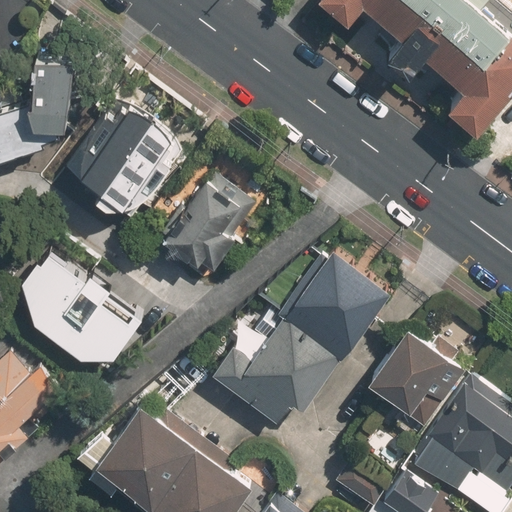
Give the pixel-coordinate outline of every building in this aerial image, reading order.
[(331,0),(351,16),(363,0),(371,0),(467,77),(450,98),(480,123),(511,83),(511,14),(494,0),(331,0)] [(38,91),(0,103),(0,147),(59,129),(54,114),(74,115),(76,53),(40,51),(38,91)] [(189,138),(129,96),(78,169),(138,211),(189,138)] [(165,229),(206,259),(210,254),(220,262),(241,234),(231,226),(252,197),(212,167),(165,229)] [(390,285),(330,241),(317,260),(284,305),(263,333),(249,323),(216,367),(282,415),(299,391),(308,398),(344,349),(390,285)] [(39,315),(87,346),(118,346),(145,306),(51,244),(28,279),(39,315)] [(425,414),(443,392),(466,363),(439,341),(413,320),(372,370),(425,414)] [(34,366),(4,334),(0,336),(0,451),(0,452),(32,423),(24,414),(61,380),(42,360),(34,366)] [(456,485),(473,463),(504,486),(511,475),(511,409),(468,377),(412,453),(447,479),(456,485)] [(298,511),(147,396),(102,455),(176,511),(298,511)] [(350,454),(337,472),(374,498),(387,480),(350,454)] [(406,511),(382,494),(368,511),(406,511)]
